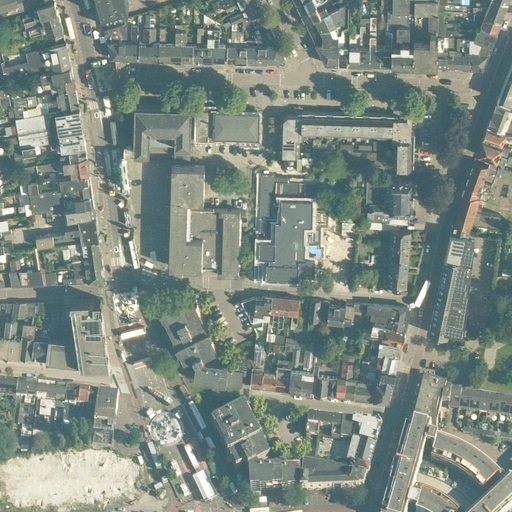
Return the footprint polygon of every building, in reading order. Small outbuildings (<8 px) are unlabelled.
[(0,0),(0,16),(38,6),(55,0),(54,0),(0,0)] [(55,3),(55,0),(38,6),(38,8),(31,10),(32,15),(24,17),(26,22),(58,12),(55,3)] [(97,0),(98,1),(101,12),(101,14),(104,23),(103,23),(103,24),(104,24),(126,18),(126,16),(123,8),(129,6),(126,0),(97,0)] [(225,4),(233,0),(219,0),(212,3),(215,9),(225,4)] [(230,20),(221,24),(226,26),(233,23),(236,22),(244,19),(248,17),(262,10),(261,7),(258,1),(257,0),(255,0),(242,7),(243,8),(244,11),(241,11),(229,17),(230,20)] [(233,0),(225,4),(228,11),(238,6),(238,5),(240,3),(242,6),(242,7),(255,0),(233,0)] [(301,0),(296,3),(301,14),(317,6),(315,3),(321,0),(301,0)] [(301,14),(305,22),(339,6),(336,0),(318,9),(317,6),(301,14)] [(409,13),(415,13),(414,0),(392,0),(393,13),(409,13)] [(439,12),(439,5),(439,0),(414,0),(415,13),(429,13),(435,14),(435,16),(439,16),(439,12)] [(488,5),(505,11),(508,3),(500,0),(482,0),(482,2),(480,2),(480,1),(476,1),(476,6),(488,5)] [(338,64),(339,46),(339,34),(342,34),(342,31),(348,32),(349,1),(339,6),(305,22),(317,46),(325,62),(327,63),(331,63),(338,64)] [(502,20),(505,11),(488,5),(476,6),(474,6),(474,11),(486,11),(485,14),(502,20)] [(44,27),(61,22),(61,21),(58,12),(26,22),(27,26),(43,22),(44,27)] [(263,12),(256,15),(258,19),(260,24),(263,31),(266,40),(269,38),(272,44),(268,44),(267,62),(283,62),(286,59),(283,54),(279,45),(271,28),(266,18),(263,12)] [(392,46),(392,65),(403,65),(403,26),(409,26),(409,13),(393,13),(393,21),(393,26),(393,31),(392,46)] [(497,31),(502,20),(485,14),(482,14),(474,13),(473,19),(482,20),(480,25),(497,31)] [(139,42),(139,58),(149,59),(150,16),(150,14),(146,14),(146,16),(145,28),(145,42),(139,42)] [(258,44),(257,62),(267,62),(268,44),(263,31),(260,24),(255,26),(253,21),(258,19),(256,15),(249,19),(251,25),(256,39),(258,44)] [(150,16),(149,59),(160,59),(160,43),(155,43),(156,28),(154,28),(154,16),(150,16)] [(370,31),(370,64),(381,65),(381,47),(376,47),(376,31),(377,16),(371,16),(371,18),(370,26),(370,31)] [(119,22),(118,58),(127,58),(128,41),(128,19),(119,22)] [(385,20),(385,47),(381,47),(381,65),(392,65),(392,46),(393,31),(393,26),(393,21),(385,20)] [(29,30),(23,32),(24,38),(33,35),(46,32),(48,37),(64,33),(61,22),(44,27),(29,30)] [(104,26),(107,41),(107,44),(110,58),(118,58),(119,22),(104,26)] [(227,43),(227,61),(237,61),(238,30),(236,22),(233,23),(233,43),(227,43)] [(472,37),(492,44),(497,31),(480,25),(479,26),(478,26),(476,31),(475,30),(459,30),(446,29),(446,23),(444,23),(444,22),(439,22),(438,36),(448,36),(455,37),(458,36),(463,36),(470,37),(472,37)] [(172,43),(171,59),(181,60),(182,24),(176,24),(176,43),(172,43)] [(182,24),(181,60),(193,60),(193,42),(192,42),(192,35),(187,35),(187,24),(186,24),(182,24)] [(127,58),(137,59),(138,25),(131,25),(131,41),(128,41),(127,58)] [(360,33),(360,64),(370,64),(370,31),(365,31),(365,25),(361,25),(360,33)] [(193,42),(193,60),(203,60),(204,42),(204,26),(198,26),(198,42),(193,42)] [(403,26),(403,65),(414,66),(414,45),(409,45),(409,26),(403,26)] [(160,43),(160,59),(171,59),(172,43),(166,42),(167,27),(160,27),(160,43)] [(204,42),(203,60),(213,60),(215,29),(209,29),(209,42),(204,42)] [(213,60),(225,61),(225,42),(224,42),(219,42),(220,29),(215,29),(213,60)] [(238,30),(237,61),(247,61),(248,44),(247,39),(244,39),(244,30),(238,30)] [(350,33),(349,63),(360,64),(360,33),(350,33)] [(414,45),(414,66),(438,66),(438,42),(435,42),(436,33),(429,33),(429,42),(414,42),(414,45)] [(344,34),(342,34),(339,34),(339,46),(338,64),(347,64),(347,63),(348,47),(344,47),(344,34)] [(438,66),(448,67),(448,50),(447,49),(448,36),(438,36),(438,42),(438,66)] [(448,50),(448,67),(470,67),(470,62),(471,62),(471,60),(465,59),(463,59),(463,36),(458,36),(455,37),(448,36),(447,49),(448,50)] [(484,66),(492,44),(472,37),(470,37),(463,36),(463,59),(465,59),(471,60),(471,62),(470,62),(470,67),(481,68),(484,66)] [(248,44),(247,61),(257,62),(258,44),(256,39),(247,39),(248,44)] [(27,53),(26,53),(28,61),(69,53),(66,43),(27,53)] [(28,61),(5,66),(6,72),(7,78),(71,64),(69,53),(28,61)] [(511,60),(497,98),(511,104),(511,60)] [(54,69),(40,72),(42,82),(74,76),(72,66),(54,69)] [(7,78),(6,72),(0,73),(0,75),(2,83),(8,82),(7,78)] [(16,87),(9,88),(11,98),(28,95),(45,91),(76,85),(74,76),(42,82),(20,86),(21,90),(17,91),(16,87)] [(7,84),(0,85),(0,97),(9,95),(7,84)] [(46,94),(37,96),(39,102),(78,95),(76,85),(45,91),(46,94)] [(9,95),(0,97),(0,102),(1,108),(12,107),(9,95)] [(28,95),(11,98),(13,108),(22,106),(29,104),(28,95)] [(78,95),(39,102),(41,114),(49,112),(49,111),(80,105),(78,95)] [(497,99),(494,108),(511,115),(511,104),(497,98),(497,99)] [(177,106),(177,105),(169,105),(169,106),(135,105),(134,153),(150,153),(150,131),(175,132),(175,136),(175,138),(175,145),(190,146),(192,107),(177,106)] [(15,118),(24,116),(22,106),(13,108),(15,118)] [(24,116),(15,118),(16,125),(17,128),(82,117),(80,107),(49,112),(24,116)] [(198,140),(215,140),(215,137),(216,137),(216,136),(223,137),(224,137),(231,137),(232,137),(240,137),(240,138),(240,145),(257,145),(257,138),(258,138),(259,112),(257,112),(250,112),(250,111),(249,111),(249,112),(242,112),(242,111),(240,111),(240,112),(233,111),(232,111),(225,111),(224,111),(216,111),(216,110),(216,107),(199,107),(198,140)] [(296,112),(296,114),(288,113),(283,118),(283,128),(280,128),(280,136),(300,137),(300,136),(303,136),(303,130),(393,133),(393,139),(395,139),(394,166),(414,167),(415,131),(411,131),(412,122),(407,117),(402,117),(402,109),(393,109),(393,113),(302,111),(303,107),(294,107),(294,111),(296,112)] [(511,115),(494,108),(491,116),(505,122),(511,122),(511,115)] [(491,116),(487,125),(505,132),(511,132),(511,122),(505,122),(491,116)] [(82,117),(17,128),(17,134),(18,137),(18,139),(84,129),(82,117)] [(511,132),(505,132),(487,125),(483,137),(502,143),(509,145),(511,140),(511,132)] [(84,129),(18,139),(19,142),(20,147),(22,147),(35,145),(85,138),(85,137),(84,129)] [(300,137),(280,136),(280,145),(299,145),(300,137)] [(483,137),(477,152),(477,153),(490,159),(488,164),(498,168),(499,164),(502,165),(511,166),(511,155),(510,155),(510,156),(509,156),(509,157),(507,161),(504,160),(510,145),(509,145),(502,143),(483,137)] [(85,138),(51,143),(52,150),(68,148),(68,149),(69,149),(69,150),(86,147),(85,138)] [(20,147),(19,142),(9,144),(11,153),(13,152),(20,151),(20,147)] [(36,153),(35,145),(22,147),(23,154),(36,153)] [(280,145),(280,146),(279,154),(299,154),(299,145),(280,145)] [(60,154),(50,156),(51,162),(88,156),(86,147),(69,150),(59,151),(60,154)] [(347,148),(340,148),(340,150),(340,154),(340,158),(354,158),(354,155),(354,151),(354,148),(347,148)] [(175,153),(175,161),(190,162),(190,154),(175,153)] [(51,162),(37,164),(38,174),(55,172),(56,177),(90,172),(88,156),(51,162)] [(474,159),(465,184),(511,191),(511,166),(502,165),(499,164),(498,168),(488,164),(474,159)] [(23,166),(22,160),(15,161),(11,161),(13,171),(23,169),(23,166)] [(25,165),(24,166),(24,171),(26,182),(39,180),(38,174),(37,164),(25,165)] [(204,208),(191,208),(191,200),(194,200),(197,200),(200,200),(204,200),(205,165),(189,164),(172,164),(172,165),(171,166),(171,167),(171,168),(171,169),(171,170),(171,171),(172,171),(171,194),(169,266),(218,267),(217,274),(239,275),(240,209),(227,209),(204,208)] [(39,180),(26,182),(27,188),(28,193),(29,193),(71,186),(73,184),(91,182),(90,172),(56,177),(39,180)] [(258,276),(258,277),(266,277),(299,278),(299,274),(314,274),(314,273),(314,258),(322,258),(323,247),(319,247),(319,243),(320,243),(320,225),(328,225),(328,208),(320,208),(321,199),(321,182),(305,181),(305,182),(300,181),(289,181),(289,176),(277,176),(274,173),(265,173),(261,173),(259,230),(259,231),(264,231),(264,239),(259,239),(259,256),(262,256),(262,261),(259,261),(258,274),(258,276)] [(413,180),(413,178),(388,177),(388,179),(386,179),(386,176),(367,176),(366,203),(370,203),(370,211),(368,211),(368,220),(389,220),(390,218),(390,212),(409,212),(409,213),(410,213),(410,212),(411,212),(412,212),(415,209),(416,203),(415,203),(412,200),(413,194),(413,195),(413,189),(413,180)] [(93,193),(91,182),(73,184),(71,186),(29,193),(31,203),(93,193)] [(464,184),(462,192),(480,196),(481,196),(497,202),(511,203),(511,191),(465,184),(464,184)] [(462,192),(454,221),(489,226),(498,227),(498,224),(500,225),(502,217),(499,217),(500,214),(481,211),(482,206),(477,204),(480,196),(462,192)] [(24,199),(20,199),(21,205),(25,204),(31,203),(29,193),(28,193),(23,194),(24,199)] [(93,193),(31,203),(32,214),(46,211),(52,211),(65,209),(65,208),(94,204),(93,193)] [(94,204),(65,208),(65,209),(66,219),(79,217),(96,214),(94,204)] [(65,227),(66,231),(36,236),(37,247),(67,242),(82,240),(99,237),(99,236),(97,226),(97,225),(96,224),(94,216),(96,215),(96,214),(79,217),(80,225),(65,227)] [(388,242),(409,244),(410,230),(403,230),(403,229),(399,229),(399,223),(389,223),(370,221),(369,228),(392,229),(391,237),(388,236),(388,242)] [(451,231),(451,232),(468,234),(469,234),(470,228),(472,228),(472,229),(489,232),(489,226),(454,221),(451,231)] [(451,232),(445,256),(463,259),(467,239),(468,234),(451,232)] [(68,248),(62,249),(64,260),(73,259),(84,257),(102,255),(99,238),(100,237),(99,237),(82,240),(67,242),(68,248)] [(470,276),(464,275),(467,260),(471,261),(471,262),(472,262),(474,241),(467,239),(463,259),(445,256),(429,332),(447,336),(448,331),(464,332),(466,314),(467,307),(470,276)] [(385,247),(384,256),(390,256),(408,258),(409,244),(388,242),(387,248),(385,247)] [(72,263),(73,267),(103,263),(102,255),(84,257),(84,261),(72,263)] [(407,271),(408,258),(390,256),(389,264),(386,264),(386,269),(407,271)] [(74,277),(104,272),(103,263),(73,267),(73,269),(85,267),(86,270),(74,271),(74,277)] [(406,285),(407,271),(386,269),(385,274),(388,274),(388,282),(383,282),(382,287),(393,288),(393,284),(406,285)] [(11,271),(9,271),(12,286),(22,286),(19,271),(19,270),(17,270),(11,271)] [(41,270),(28,270),(29,285),(44,284),(42,273),(41,271),(41,270)] [(46,272),(42,273),(44,284),(57,284),(55,271),(46,272)] [(74,277),(64,278),(64,283),(97,282),(106,281),(104,272),(74,277)] [(270,309),(271,309),(272,295),(262,294),(262,297),(257,297),(257,296),(241,300),(242,301),(254,327),(264,324),(262,319),(269,320),(270,309)] [(192,295),(187,298),(172,305),(162,310),(163,310),(176,337),(205,323),(192,295)] [(281,296),(272,295),(271,309),(271,311),(274,311),(272,326),(277,327),(278,326),(281,296)] [(290,297),(281,296),(278,326),(277,327),(283,328),(285,313),(288,313),(290,297)] [(290,297),(288,313),(293,313),(291,328),(296,329),(298,314),(300,298),(290,297)] [(52,313),(49,336),(46,360),(67,363),(81,364),(81,363),(83,363),(85,364),(84,365),(111,368),(101,307),(98,306),(97,306),(96,303),(100,303),(101,298),(98,298),(90,298),(73,299),(71,299),(71,304),(72,304),(73,312),(77,340),(70,339),(56,337),(60,307),(53,306),(52,313)] [(322,300),(320,300),(311,299),(308,320),(319,321),(320,309),(321,309),(322,300)] [(54,300),(39,301),(38,311),(52,313),(53,306),(54,300)] [(329,304),(330,301),(322,300),(321,309),(322,309),(321,319),(327,320),(327,323),(343,325),(344,320),(346,306),(345,305),(345,306),(340,305),(335,304),(335,305),(329,304)] [(23,333),(20,357),(32,359),(35,334),(38,311),(35,311),(36,301),(26,302),(25,316),(34,317),(33,324),(24,323),(23,333)] [(3,303),(2,308),(6,308),(5,315),(12,316),(14,302),(3,303)] [(14,302),(12,316),(25,317),(25,316),(26,302),(14,302)] [(409,307),(357,302),(358,309),(368,310),(375,311),(407,319),(410,307),(409,307)] [(374,321),(405,328),(407,319),(375,311),(368,310),(358,309),(358,311),(366,312),(371,313),(369,320),(374,321)] [(0,354),(8,356),(12,320),(7,319),(5,331),(0,330),(0,354)] [(20,357),(23,333),(16,332),(17,321),(12,320),(8,356),(20,357)] [(344,320),(343,325),(342,333),(350,334),(351,321),(344,320)] [(360,327),(358,335),(361,335),(371,338),(380,340),(402,344),(401,344),(403,337),(405,337),(405,333),(404,332),(405,328),(374,321),(372,330),(360,327)] [(193,353),(196,358),(204,353),(217,346),(205,323),(176,337),(185,356),(185,357),(193,353)] [(292,360),(289,389),(300,390),(302,370),(303,363),(299,362),(301,349),(300,349),(302,330),(297,329),(296,329),(295,336),(295,338),(294,344),(294,351),(292,360)] [(46,360),(49,336),(35,334),(32,359),(46,360)] [(276,334),(275,342),(284,343),(285,335),(276,334)] [(370,344),(371,338),(361,335),(360,343),(370,344)] [(370,344),(370,348),(379,349),(379,346),(380,340),(371,338),(370,344)] [(380,340),(379,346),(400,351),(402,344),(380,340)] [(379,349),(378,352),(399,357),(399,356),(400,351),(379,346),(379,349)] [(262,349),(255,349),(250,384),(261,386),(264,365),(261,365),(262,349)] [(302,370),(300,390),(311,392),(314,364),(315,358),(316,351),(305,349),(303,363),(302,370)] [(377,362),(375,378),(383,379),(393,382),(399,357),(378,352),(378,355),(377,362)] [(204,353),(196,358),(194,375),(212,377),(241,380),(243,364),(212,360),(211,357),(206,357),(204,353)] [(263,370),(261,386),(274,387),(278,358),(272,358),(271,371),(263,370)] [(278,358),(274,387),(289,389),(292,360),(278,358)] [(354,397),(364,398),(368,361),(362,360),(360,379),(356,379),(354,397)] [(364,398),(372,399),(375,378),(377,362),(368,361),(364,398)] [(337,376),(334,394),(344,396),(348,363),(342,362),(341,377),(337,376)] [(348,363),(344,396),(354,397),(356,379),(352,378),(354,364),(348,363)] [(311,392),(334,394),(337,376),(318,374),(319,364),(314,364),(311,392)] [(442,384),(444,374),(420,371),(418,380),(442,384)] [(0,395),(7,396),(9,380),(0,378),(0,395)] [(389,399),(393,382),(383,379),(375,378),(372,399),(387,401),(388,401),(388,400),(389,400),(389,399)] [(16,397),(18,381),(9,380),(7,396),(16,397)] [(472,393),(457,391),(446,390),(447,387),(441,386),(441,384),(442,384),(418,380),(408,421),(409,422),(431,427),(436,428),(439,419),(436,418),(441,396),(443,397),(442,404),(449,405),(448,408),(455,410),(466,411),(466,416),(468,417),(472,393)] [(28,382),(18,381),(16,397),(15,405),(20,406),(18,424),(23,425),(24,414),(28,382)] [(37,400),(39,383),(28,382),(24,414),(28,414),(29,406),(34,407),(35,399),(37,400)] [(40,416),(45,417),(48,384),(39,383),(37,400),(37,401),(41,401),(40,416)] [(55,408),(57,385),(48,384),(45,417),(50,417),(54,417),(55,408)] [(55,408),(64,410),(67,387),(57,385),(55,408)] [(64,410),(63,423),(70,424),(72,411),(75,407),(76,403),(77,403),(79,388),(77,388),(67,387),(64,410)] [(79,388),(77,403),(79,404),(84,404),(81,422),(86,423),(87,418),(90,389),(81,388),(79,388)] [(90,389),(87,418),(91,418),(93,405),(97,406),(92,446),(112,449),(119,393),(119,392),(118,392),(117,393),(112,392),(110,392),(109,392),(107,391),(106,391),(100,391),(100,390),(99,390),(90,389)] [(479,412),(482,395),(472,393),(468,417),(471,417),(472,411),(479,412)] [(491,396),(482,395),(479,412),(486,413),(485,419),(488,419),(491,396)] [(499,415),(501,397),(491,396),(488,419),(490,420),(491,414),(499,415)] [(511,399),(501,397),(499,415),(506,416),(505,422),(508,422),(511,399)] [(243,409),(222,420),(214,424),(227,449),(256,434),(255,432),(256,431),(256,430),(255,431),(243,409)] [(306,435),(318,436),(319,428),(319,427),(320,417),(310,416),(310,415),(308,415),(306,435)] [(320,417),(319,427),(333,428),(331,438),(341,439),(343,420),(343,419),(342,419),(320,417)] [(343,420),(341,439),(346,440),(352,440),(353,430),(354,421),(348,420),(343,420)] [(354,421),(353,430),(354,430),(355,431),(354,441),(360,442),(376,447),(376,445),(381,428),(381,427),(382,426),(380,423),(379,424),(378,424),(354,421)] [(483,492),(495,481),(498,478),(500,476),(501,476),(500,475),(496,471),(491,466),(487,463),(482,460),(481,459),(477,456),(472,453),(471,452),(466,449),(462,447),(460,446),(455,444),(450,442),(444,440),(437,438),(429,435),(427,434),(428,431),(430,431),(431,427),(409,422),(407,429),(406,428),(396,465),(382,511),(431,511),(435,501),(432,499),(433,496),(436,497),(436,496),(433,495),(427,493),(423,491),(420,500),(411,498),(425,451),(423,450),(424,446),(425,447),(434,449),(431,460),(435,461),(441,463),(443,464),(450,467),(453,469),(454,468),(451,467),(453,464),(461,469),(459,472),(461,474),(467,478),(468,478),(475,484),(478,487),(478,486),(476,484),(479,482),(486,488),(482,491),(483,492)] [(33,437),(42,439),(43,431),(34,430),(33,437)] [(52,433),(43,431),(42,439),(51,440),(52,434),(52,433)] [(246,466),(250,473),(257,466),(270,459),(256,434),(227,449),(238,470),(246,466)] [(370,468),(376,447),(360,442),(354,441),(353,440),(347,462),(370,468)] [(315,459),(316,451),(305,450),(304,456),(304,458),(315,459)] [(129,456),(88,462),(92,487),(95,510),(102,509),(137,508),(135,493),(141,492),(141,469),(132,470),(129,456)] [(353,472),(367,476),(368,476),(370,468),(347,462),(342,461),(341,467),(344,468),(345,468),(345,469),(354,471),(353,472)] [(303,470),(300,491),(333,489),(340,489),(344,468),(341,467),(340,469),(304,462),(303,465),(303,470)] [(263,470),(259,470),(257,466),(250,473),(250,489),(298,488),(297,471),(300,470),(300,468),(263,470)] [(345,468),(344,468),(340,489),(359,488),(359,487),(364,487),(367,476),(353,472),(354,471),(345,469),(345,468)] [(502,487),(501,488),(474,511),(457,511),(456,510),(452,507),(449,504),(449,505),(451,507),(448,509),(441,504),(443,500),(442,500),(440,503),(435,501),(431,511),(508,511),(511,509),(511,482),(510,480),(507,482),(508,482),(502,487)] [(0,481),(0,508),(10,509),(10,507),(56,509),(95,510),(92,487),(89,487),(0,481)]
